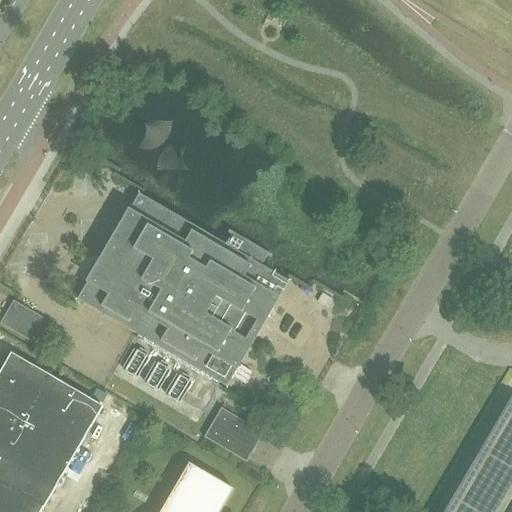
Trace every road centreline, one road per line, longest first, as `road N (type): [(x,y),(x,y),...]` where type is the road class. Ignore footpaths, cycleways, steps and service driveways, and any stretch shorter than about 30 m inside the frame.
road 1 (unclassified): [(292,511),(511,142)]
road 2 (unclassified): [(0,222),(23,183),(24,96)]
